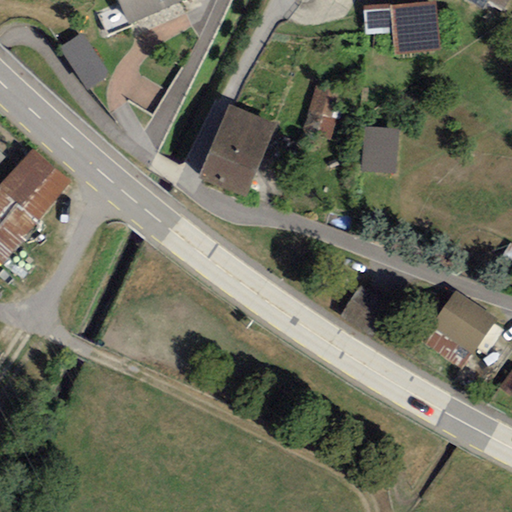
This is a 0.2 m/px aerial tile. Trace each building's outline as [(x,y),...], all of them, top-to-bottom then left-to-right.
[(101,0),(111,24),(169,0),(101,0)] [(511,0),(483,0),(506,13),(511,0)] [(436,2),(362,9),(364,37),(392,34),(394,56),(440,52),(436,2)] [(245,202),(274,129),(229,111),(199,184),(245,202)] [(400,129),(365,127),(361,173),(396,176),(400,129)] [(71,182),(32,150),(0,186),(0,262),(1,264),(71,182)] [(495,319),(455,292),(432,325),(472,353),(495,319)]
